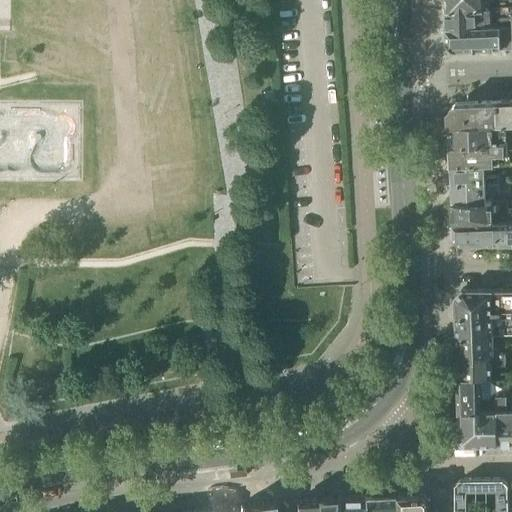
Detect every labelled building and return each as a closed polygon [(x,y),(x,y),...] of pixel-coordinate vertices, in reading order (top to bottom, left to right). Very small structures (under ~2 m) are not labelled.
[(489,24),(446,26),(446,39),(455,47),(511,44),(511,7),(511,4),(488,6),(489,24)] [(445,8),(446,26),(489,24),(488,6),(445,7),(445,8)] [(449,110),(449,122),(511,120),(511,100),(498,101),(455,103),(455,102),(449,110)] [(511,120),(449,122),(450,141),(505,140),(504,131),(511,131),(511,120)] [(450,141),(451,162),(502,161),(511,160),(511,139),(505,140),(450,141)] [(451,162),(451,181),(499,180),(499,172),(503,172),(502,161),(451,162)] [(451,181),(452,201),(486,200),(486,190),(510,189),(509,180),(499,180),(451,181)] [(452,201),(453,221),(507,219),(507,211),(506,199),(486,200),(452,201)] [(507,219),(453,221),(453,234),(460,241),(491,241),(511,240),(511,213),(510,214),(509,211),(507,211),(507,219)] [(315,362),(293,366),(293,368),(317,364),(347,326),(353,286),(351,287),(349,303),(345,325),(315,362)] [(455,296),(456,314),(511,311),(511,288),(462,289),(455,296)] [(511,311),(456,314),(457,333),(491,332),(491,334),(511,333),(511,311)] [(458,353),(507,352),(511,352),(511,343),(492,344),(491,334),(491,332),(457,333),(458,353)] [(458,353),(458,374),(490,374),(492,374),(492,363),(506,362),(506,356),(507,356),(507,352),(458,353)] [(458,374),(459,408),(499,407),(499,394),(511,393),(510,376),(490,377),(490,374),(458,374)] [(498,442),(511,442),(511,393),(499,394),(499,407),(498,442)] [(432,401),(433,417),(449,417),(448,401),(432,401)] [(464,443),(498,442),(499,407),(459,408),(460,439),(459,439),(464,443)] [(455,511),(508,511),(507,482),(503,478),(460,478),(456,483),(455,511)] [(399,493),(392,494),(393,511),(422,511),(422,510),(423,510),(423,497),(426,494),(420,489),(417,492),(399,493)] [(363,496),(362,496),(362,511),(392,511),(392,494),(371,495),(370,495),(369,495),(369,496),(365,496),(365,495),(363,495),(363,496)] [(335,511),(335,497),(335,496),(317,495),(317,497),(317,511),(335,511)] [(362,511),(362,496),(347,496),(346,496),(342,496),(341,496),(337,496),(336,496),(335,496),(335,497),(335,511),(362,511)] [(299,499),(297,511),(317,511),(317,497),(299,499)] [(253,503),(240,505),(239,511),(271,511),(273,501),(253,503)]
